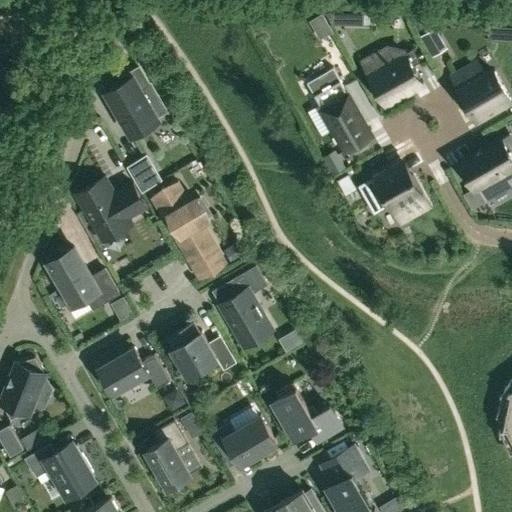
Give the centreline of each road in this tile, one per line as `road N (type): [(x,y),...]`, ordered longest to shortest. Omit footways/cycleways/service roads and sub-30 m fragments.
road 1 (residential): [(82,0),(0,200)]
road 2 (residential): [(14,307),(90,110)]
road 3 (residential): [(58,367),(144,511)]
road 4 (residential): [(58,367),(198,288)]
road 5 (residential): [(428,151),(478,238),(511,240)]
road 6 (residential): [(428,151),(461,132),(440,94),(406,113)]
